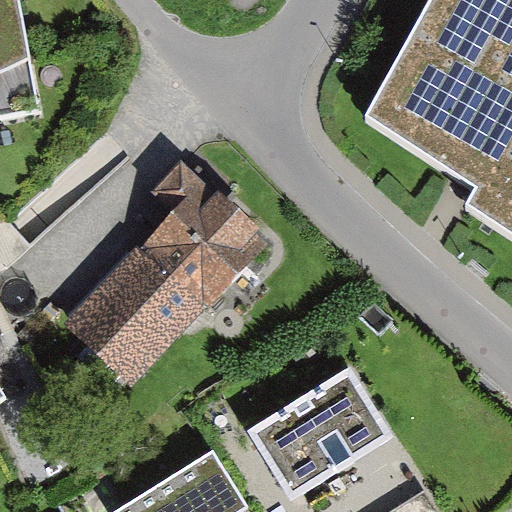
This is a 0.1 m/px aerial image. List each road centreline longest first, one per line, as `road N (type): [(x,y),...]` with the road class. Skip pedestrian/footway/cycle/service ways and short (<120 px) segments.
road 1 (residential): [(511,360),(254,120)]
road 2 (residential): [(254,120),(133,0)]
road 3 (residential): [(322,0),(254,120)]
